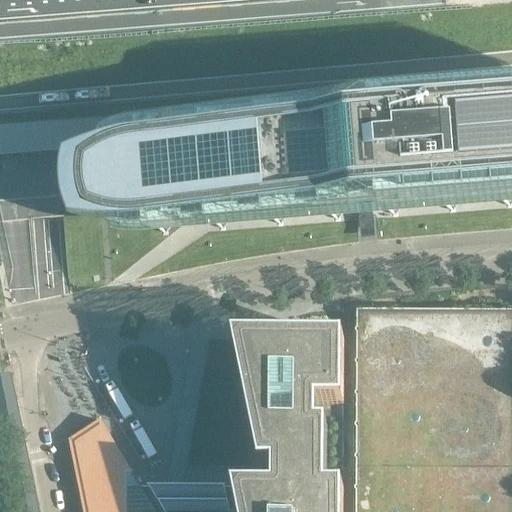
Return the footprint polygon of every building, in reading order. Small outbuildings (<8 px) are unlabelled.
[(511,99),(172,126),(157,127),(129,130),(115,133),(104,136),(98,147),(86,150),(73,155),(65,158),(64,159),(63,160),(62,165),(61,173),(61,180),(61,187),(61,194),(63,201),(64,208),(66,215),(69,221),(70,222),(71,223),(78,224),(93,226),(105,227),(112,237),(124,239),(137,240),(151,239),(166,238),(178,237),(180,237),(357,223),(367,222),(511,210),(511,99)] [(511,511),(511,314),(358,313),(357,511),(511,511)] [(196,337),(166,489),(182,489),(210,337),(196,337)] [(343,511),(344,490),(325,490),(325,431),(318,431),(318,406),(344,406),(344,341),(234,341),(260,468),(268,466),(269,469),(273,490),(233,489),(233,491),(226,491),(226,489),(198,489),(182,489),(181,489),(181,488),(180,487),(180,486),(179,485),(178,484),(177,484),(175,483),(173,484),(172,484),(171,485),(170,486),(169,487),(169,488),(169,489),(158,489),(148,489),(149,490),(142,490),(141,489),(129,470),(101,422),(69,441),(83,511),(343,511)] [(2,378),(0,378),(0,425),(18,511),(40,511),(13,376),(2,378)]
